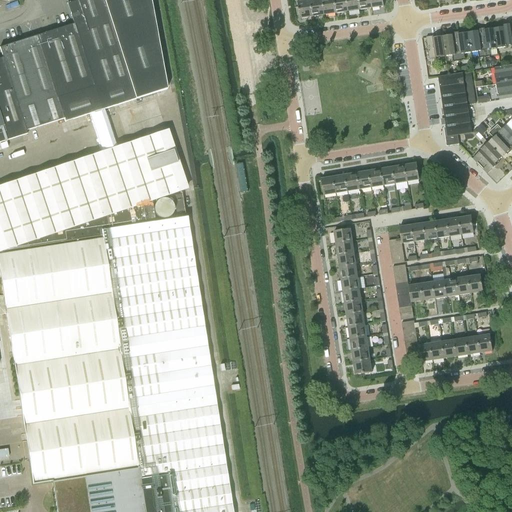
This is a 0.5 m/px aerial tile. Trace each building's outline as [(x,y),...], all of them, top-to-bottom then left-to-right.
[(0,52),(2,58),(0,58),(0,142),(27,134),(25,131),(63,119),(64,122),(89,114),(104,109),(166,90),(149,0),(77,0),(77,1),(66,4),(73,24),(36,36),(0,47),(0,52)] [(321,0),(315,0),(310,1),(312,17),(324,15),(321,0)] [(333,0),(321,0),(324,15),(336,14),(333,0)] [(345,0),(333,0),(336,14),(348,12),(345,0)] [(357,0),(345,0),(348,12),(359,10),(357,0)] [(369,0),(357,0),(359,10),(371,8),(369,0)] [(369,0),(371,8),(383,6),(382,0),(369,0)] [(312,17),(310,1),(297,3),(300,19),(312,17)] [(511,45),(511,42),(511,36),(509,25),(503,26),(503,28),(493,29),(496,49),(506,48),(506,47),(511,45)] [(496,49),(493,29),(484,31),(484,29),(478,30),(478,32),(480,47),(486,46),(487,51),(484,51),(485,58),(491,57),(490,50),(496,49)] [(478,32),(467,33),(470,53),(478,52),(479,59),(485,58),(484,51),(487,51),(486,46),(480,47),(478,32)] [(442,37),(445,57),(452,56),(453,63),(459,62),(458,55),(454,55),(454,51),(460,50),(458,35),(458,33),(451,34),(452,36),(442,37)] [(467,33),(458,35),(460,50),(454,51),(454,55),(458,55),(459,62),(465,61),(464,54),(470,53),(467,33)] [(445,57),(442,37),(432,39),(432,37),(426,38),(429,60),(435,59),(435,58),(445,57)] [(496,85),(511,82),(511,65),(495,68),(496,75),(494,75),(496,85)] [(456,75),(438,77),(446,128),(443,128),(446,146),(459,144),(457,136),(464,135),(471,133),(470,122),(467,105),(473,104),(475,104),(470,72),(461,74),(456,75)] [(511,82),(496,85),(497,94),(498,94),(499,101),(511,98),(511,82)] [(104,109),(89,114),(102,153),(117,148),(104,109)] [(487,130),(481,124),(476,130),(481,136),(487,130)] [(511,131),(507,126),(502,130),(497,125),(492,130),(496,135),(495,137),(497,140),(502,136),(511,146),(511,131)] [(488,144),(501,158),(509,151),(510,152),(511,150),(511,146),(502,136),(497,140),(495,137),(496,135),(492,130),(489,133),(493,138),(488,144)] [(0,187),(0,250),(186,188),(166,132),(117,148),(102,153),(0,187)] [(494,164),(501,158),(488,144),(481,150),(481,151),(472,159),(487,174),(496,166),(494,164)] [(243,164),(237,165),(241,192),(247,191),(243,164)] [(404,166),(407,182),(419,180),(416,164),(404,166)] [(395,184),(407,182),(404,166),(392,168),(395,184)] [(383,186),(395,184),(392,168),(380,170),(383,186)] [(371,188),(383,186),(380,170),(369,172),(371,188)] [(359,190),(371,188),(369,172),(357,174),(359,190)] [(348,192),(359,190),(357,174),(345,176),(348,192)] [(336,194),(348,192),(345,176),(333,178),(336,194)] [(336,194),(333,178),(321,180),(324,196),(336,194)] [(0,280),(2,296),(6,318),(12,360),(18,396),(22,425),(23,426),(127,410),(130,409),(213,396),(200,312),(196,289),(184,218),(154,222),(151,202),(180,192),(186,190),(186,188),(0,250),(0,280)] [(458,219),(461,235),(473,234),(471,217),(458,219)] [(449,237),(461,235),(458,219),(447,220),(449,237)] [(437,239),(449,237),(447,220),(435,222),(437,239)] [(426,241),(437,239),(435,222),(423,224),(426,241)] [(414,243),(426,241),(423,224),(411,226),(414,243)] [(414,243),(411,226),(399,228),(401,239),(402,244),(414,243)] [(336,244),(352,242),(350,230),(334,232),(336,244)] [(336,244),(337,256),(354,254),(352,242),(336,244)] [(337,256),(339,268),(355,266),(354,254),(337,256)] [(339,268),(341,280),(357,277),(355,266),(339,268)] [(468,277),(470,294),(483,292),(480,275),(468,277)] [(341,280),(343,292),(359,289),(357,277),(341,280)] [(468,277),(456,279),(459,296),(470,294),(468,277)] [(456,279),(444,281),(447,297),(459,296),(456,279)] [(444,281),(432,283),(435,299),(447,297),(444,281)] [(432,283),(421,284),(423,301),(435,299),(432,283)] [(421,284),(408,286),(409,289),(410,295),(411,301),(411,303),(423,301),(421,284)] [(343,292),(344,304),(361,301),(359,289),(343,292)] [(344,304),(346,315),(362,313),(361,301),(344,304)] [(364,325),(362,313),(346,315),(348,327),(364,325)] [(348,327),(350,339),(366,337),(364,325),(348,327)] [(477,337),(480,354),(492,352),(490,335),(477,337)] [(350,339),(351,351),(368,348),(366,337),(350,339)] [(468,355),(480,354),(477,337),(465,339),(468,355)] [(456,357),(468,355),(465,339),(454,340),(456,357)] [(444,359),(456,357),(454,340),(442,342),(444,359)] [(433,361),(444,359),(442,342),(430,344),(433,361)] [(433,361),(430,344),(418,346),(418,350),(419,356),(420,363),(433,361)] [(351,351),(353,363),(369,360),(368,348),(351,351)] [(369,360),(353,363),(355,375),(371,373),(369,360)] [(231,511),(213,396),(130,409),(139,468),(145,511),(231,511)] [(127,410),(23,426),(32,485),(51,482),(139,468),(130,409),(127,410)] [(0,457),(9,456),(8,448),(0,448),(0,457)] [(145,511),(139,468),(51,482),(52,489),(55,511),(145,511)]
